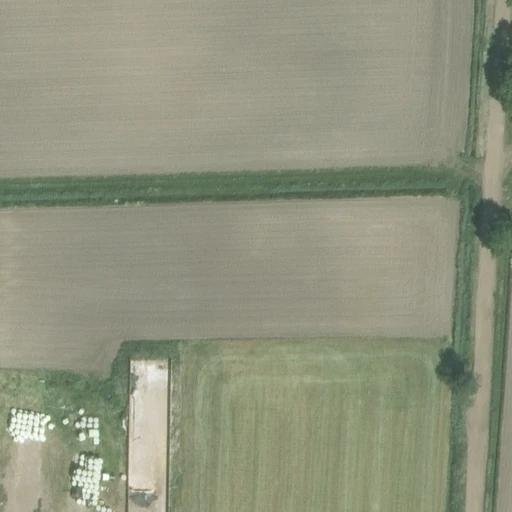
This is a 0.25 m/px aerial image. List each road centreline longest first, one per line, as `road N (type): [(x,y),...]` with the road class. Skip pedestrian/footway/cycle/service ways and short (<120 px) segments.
road 1 (unclassified): [(467,511),(487,187)]
road 2 (track): [(487,187),(499,0)]
